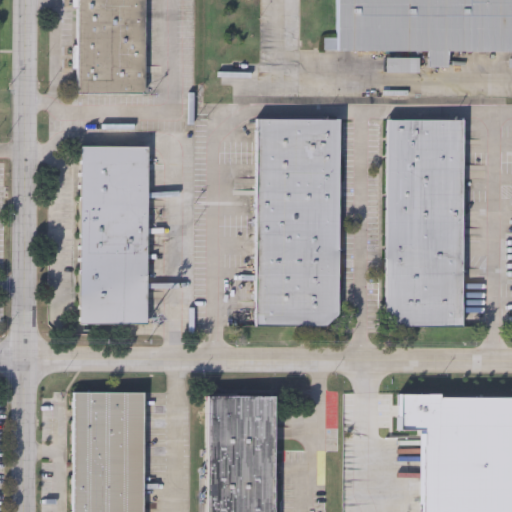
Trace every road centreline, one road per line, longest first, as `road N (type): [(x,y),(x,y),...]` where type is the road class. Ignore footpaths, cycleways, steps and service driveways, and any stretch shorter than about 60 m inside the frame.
road 1 (tertiary): [(0,359),(511,360)]
road 2 (tertiary): [(23,511),(24,0)]
